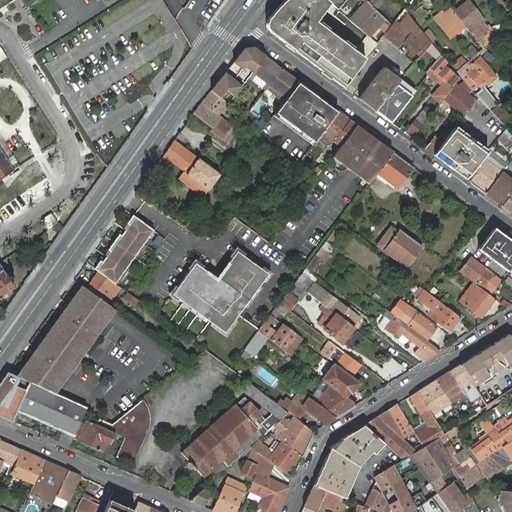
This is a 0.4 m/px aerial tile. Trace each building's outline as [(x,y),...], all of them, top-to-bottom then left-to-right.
[(327,0),(288,0),(290,1),(281,13),(276,9),(267,20),(266,23),(266,26),(267,29),(268,31),(294,51),(296,48),(308,57),(306,59),(344,87),(365,59),(355,51),(316,22),(330,2),(327,0)] [(327,0),(330,2),(337,9),(345,0),(327,0)] [(368,1),(367,0),(350,20),(355,24),(367,35),(369,36),(376,29),(373,27),(376,24),(385,32),(390,25),(387,21),(372,6),(368,1)] [(453,6),(450,8),(465,26),(469,32),(484,21),(468,1),(456,10),(453,6)] [(465,26),(450,8),(435,20),(450,38),(465,26)] [(511,13),(510,12),(503,17),(509,24),(511,21),(511,13)] [(420,56),(431,43),(426,37),(423,33),(416,24),(412,19),(409,15),(408,13),(401,23),(396,19),(390,25),(385,32),(384,34),(399,46),(400,45),(403,42),(408,46),(413,50),(420,56)] [(428,29),(423,33),(426,37),(431,43),(436,39),(428,29)] [(488,30),(476,40),(482,48),(494,37),(488,30)] [(377,43),(369,36),(367,35),(355,51),(365,59),(377,43)] [(482,48),(476,40),(465,51),(466,53),(464,54),(469,60),(482,48)] [(0,61),(5,58),(6,57),(0,47),(0,178),(13,171),(12,169),(11,167),(0,150),(0,61)] [(237,75),(245,82),(248,77),(265,56),(253,47),(244,48),(210,91),(220,99),(226,103),(227,104),(242,86),(234,79),(237,75)] [(440,102),(443,98),(455,83),(458,79),(444,66),(447,63),(441,55),(426,72),(441,86),(432,96),(440,102)] [(281,69),(265,56),(248,77),(252,80),(256,75),(266,83),(262,87),(265,90),(267,87),(269,84),(281,69)] [(474,93),(478,90),(475,88),(481,83),(484,86),(496,77),(479,56),(468,65),(471,69),(466,72),(462,66),(457,71),(474,93)] [(461,57),(453,64),(457,68),(464,61),(461,57)] [(375,111),(396,85),(397,84),(400,80),(383,68),(360,99),(363,102),(375,111)] [(298,81),(281,69),(269,84),(267,87),(281,98),(283,100),(297,82),(298,81)] [(397,84),(396,85),(410,97),(415,91),(400,80),(397,84)] [(443,98),(464,116),(475,101),(467,94),(471,90),(463,81),(458,86),(455,83),(443,98)] [(314,142),(322,132),(337,112),(297,82),(283,100),(275,112),(314,142)] [(375,111),(390,122),(410,97),(396,85),(375,111)] [(201,102),(192,113),(212,128),(220,118),(216,115),(226,103),(220,99),(210,91),(201,102)] [(490,110),(502,124),(510,118),(511,117),(511,113),(506,106),(502,101),(490,110)] [(343,132),(348,135),(355,126),(356,124),(338,111),(337,112),(322,132),(333,141),(343,127),(345,129),(343,132)] [(275,112),(273,115),(313,144),(314,142),(275,112)] [(415,120),(422,126),(426,120),(419,115),(415,120)] [(237,131),(220,118),(212,128),(210,130),(227,144),(237,131)] [(404,133),(412,138),(422,126),(415,120),(404,133)] [(339,147),(332,157),(353,173),(368,184),(376,172),(391,153),(392,151),(377,140),(373,137),(356,124),(355,126),(348,135),(339,147)] [(462,176),(465,178),(487,150),(483,147),(456,126),(442,143),(434,155),(462,176)] [(509,135),(503,130),(496,139),(503,144),(509,135)] [(425,148),(434,155),(442,143),(434,136),(425,148)] [(0,150),(11,167),(14,166),(15,168),(19,165),(14,160),(0,137),(0,150)] [(174,140),(163,155),(184,171),(190,176),(185,183),(203,196),(219,175),(201,161),(174,140)] [(413,167),(392,151),(391,153),(376,172),(397,188),(413,167)] [(490,154),(485,159),(502,171),(506,166),(490,154)] [(469,181),(485,193),(502,171),(485,159),(469,181)] [(184,171),(179,178),(185,183),(190,176),(184,171)] [(485,193),(501,205),(511,191),(511,178),(506,174),(502,171),(485,193)] [(511,191),(501,205),(511,213),(511,191)] [(144,243),(153,230),(151,228),(132,215),(126,224),(128,225),(125,230),(144,243)] [(62,228),(60,224),(53,228),(55,233),(62,228)] [(337,225),(325,241),(330,244),(342,228),(337,225)] [(390,227),(377,245),(407,267),(422,247),(399,229),(397,231),(390,227)] [(511,241),(494,228),(478,249),(508,271),(511,265),(511,241)] [(113,242),(134,257),(144,243),(125,230),(121,235),(119,234),(113,242)] [(44,234),(49,240),(53,237),(49,231),(44,234)] [(321,247),(315,255),(320,260),(322,261),(332,246),(330,244),(325,241),(321,247)] [(106,257),(125,270),(134,257),(113,242),(107,250),(109,252),(106,257)] [(221,283),(217,280),(206,273),(207,271),(195,262),(172,294),(227,333),(240,313),(269,272),(237,250),(228,262),(230,263),(222,274),(225,276),(221,283)] [(315,255),(304,270),(309,274),(320,260),(315,255)] [(115,284),(125,270),(106,257),(102,261),(100,260),(94,269),(98,272),(115,284)] [(471,258),(460,271),(483,289),(494,275),(471,258)] [(0,301),(3,300),(0,296),(4,293),(14,287),(5,274),(5,275),(0,267),(0,301)] [(105,303),(118,286),(115,284),(98,272),(86,289),(105,303)] [(351,327),(359,317),(327,292),(313,282),(309,287),(303,282),(307,277),(301,273),(294,282),(306,291),(321,303),(323,304),(351,327)] [(222,274),(217,280),(221,283),(225,276),(222,274)] [(313,282),(307,277),(303,282),(309,287),(313,282)] [(306,291),(294,282),(279,303),(288,310),(296,300),(299,302),(306,291)] [(495,300),(473,283),(471,287),(476,291),(467,302),(462,298),(459,301),(481,318),(495,300)] [(115,310),(105,303),(86,289),(82,286),(81,285),(77,292),(69,305),(70,306),(63,317),(39,350),(37,349),(31,357),(33,358),(19,378),(29,382),(56,394),(111,316),(115,310)] [(427,292),(420,287),(416,293),(420,296),(418,299),(430,309),(426,314),(450,332),(461,318),(427,293),(427,292)] [(476,291),(471,287),(462,298),(467,302),(476,291)] [(123,301),(132,307),(137,301),(127,294),(123,301)] [(395,317),(398,319),(408,307),(402,302),(392,315),(395,317)] [(288,310),(279,303),(274,309),(279,312),(283,316),(288,310)] [(354,328),(351,327),(323,304),(319,309),(324,313),(322,317),(329,323),(323,329),(341,343),(354,328)] [(70,306),(69,305),(61,315),(63,317),(70,306)] [(398,319),(401,321),(426,340),(435,328),(414,311),(408,307),(398,319)] [(279,312),(274,309),(269,315),(274,318),(279,312)] [(419,347),(414,354),(423,362),(440,351),(426,340),(401,321),(398,319),(395,317),(392,315),(388,311),(379,324),(385,328),(397,338),(401,333),(419,347)] [(39,350),(63,317),(61,315),(37,349),(39,350)] [(269,315),(263,324),(269,328),(276,319),(274,318),(269,315)] [(269,328),(263,324),(257,331),(271,341),(284,351),(296,334),(283,324),(276,334),(269,328)] [(473,356),(460,364),(471,382),(473,385),(511,360),(511,338),(508,333),(488,346),(492,352),(477,361),(473,356)] [(261,342),(253,337),(248,344),(255,349),(261,342)] [(329,341),(321,352),(352,376),(360,365),(329,341)] [(31,357),(17,377),(19,378),(33,358),(31,357)] [(460,364),(450,371),(461,388),(471,382),(460,364)] [(323,380),(329,385),(344,396),(348,391),(350,392),(357,383),(333,366),(331,369),(325,377),(323,380)] [(450,371),(435,380),(447,397),(450,402),(451,403),(464,393),(463,392),(461,388),(450,371)] [(57,441),(69,447),(73,438),(81,420),(84,412),(86,407),(56,394),(29,382),(19,378),(17,377),(8,372),(0,382),(0,415),(11,421),(16,411),(62,431),(57,441)] [(435,380),(417,392),(428,409),(432,415),(450,402),(447,397),(435,380)] [(288,413),(246,381),(239,389),(272,414),(264,421),(244,398),(181,453),(202,476),(210,469),(222,459),(228,466),(250,446),(257,440),(260,437),(267,431),(273,426),(283,417),(288,413)] [(461,388),(463,392),(473,385),(471,382),(461,388)] [(308,394),(307,396),(335,418),(356,404),(344,396),(329,385),(318,400),(311,395),(308,394)] [(303,393),(300,392),(292,403),(286,410),(289,412),(294,416),(298,419),(305,409),(325,424),(335,418),(307,396),(303,393)] [(417,392),(410,396),(425,420),(429,418),(432,424),(416,434),(421,443),(423,446),(437,438),(443,434),(432,415),(428,409),(417,392)] [(280,400),(277,405),(285,411),(286,410),(292,403),(286,398),(283,402),(280,400)] [(142,399),(112,424),(129,432),(117,457),(132,464),(148,429),(149,424),(150,416),(147,406),(142,399)] [(397,404),(364,425),(384,443),(393,451),(402,459),(407,456),(409,455),(423,446),(421,443),(413,448),(401,438),(413,430),(397,404)] [(511,411),(511,418),(495,430),(505,444),(511,439),(511,411)] [(302,457),(313,432),(298,419),(294,416),(289,422),(283,417),(273,426),(282,433),(277,438),(281,442),(299,455),(302,457)] [(488,435),(470,448),(479,462),(488,455),(485,450),(491,446),(495,451),(505,444),(495,430),(491,424),(487,418),(479,423),(484,430),(488,435)] [(112,424),(99,419),(96,425),(110,432),(106,442),(110,444),(115,433),(125,438),(116,457),(117,457),(129,432),(112,424)] [(81,420),(73,438),(77,439),(85,422),(81,420)] [(85,421),(85,422),(77,439),(77,441),(102,452),(106,442),(110,432),(96,425),(85,421)] [(331,446),(313,485),(343,497),(345,498),(358,466),(372,451),(374,454),(384,443),(364,425),(331,446)] [(443,434),(437,438),(440,442),(441,444),(459,432),(455,426),(443,434)] [(437,438),(423,446),(409,455),(429,483),(454,466),(450,459),(444,448),(441,444),(440,442),(437,438)] [(21,449),(0,439),(0,467),(3,462),(9,465),(7,471),(11,473),(21,449)] [(495,451),(492,452),(506,459),(511,462),(511,461),(511,439),(505,444),(495,451)] [(273,453),(257,440),(250,446),(252,448),(255,450),(257,452),(268,460),(273,453)] [(273,453),(268,460),(274,464),(285,473),(299,455),(281,442),(273,453)] [(444,448),(450,459),(454,466),(459,475),(479,462),(470,448),(469,448),(457,456),(450,445),(444,448)] [(44,459),(21,449),(11,473),(33,483),(44,459)] [(256,465),(253,471),(256,472),(248,490),(250,490),(268,499),(263,510),(267,511),(276,511),(288,487),(266,478),(270,471),(274,464),(268,460),(257,452),(253,463),(256,465)] [(479,462),(459,475),(460,477),(466,488),(485,475),(487,478),(511,462),(506,459),(492,452),(488,455),(479,462)] [(407,456),(402,459),(395,463),(374,477),(376,481),(379,487),(390,508),(392,511),(463,511),(464,510),(463,508),(457,511),(414,511),(413,509),(417,507),(396,468),(410,460),(407,456)] [(67,470),(44,459),(33,483),(29,491),(53,501),(56,495),(56,494),(58,491),(61,483),(67,470)] [(222,459),(210,469),(216,477),(228,466),(222,459)] [(251,477),(253,471),(256,465),(246,461),(240,472),(251,477)] [(454,466),(429,483),(437,493),(453,482),(460,477),(459,475),(454,466)] [(78,475),(67,470),(61,483),(58,491),(70,496),(79,475),(78,475)] [(453,482),(437,493),(449,511),(457,511),(463,508),(464,510),(465,507),(474,501),(473,501),(470,495),(468,492),(466,488),(460,477),(453,482)] [(225,481),(211,511),(214,511),(234,511),(245,490),(241,488),(241,486),(230,481),(229,483),(225,481)] [(313,485),(303,507),(316,511),(321,511),(322,510),(324,506),(331,509),(332,506),(338,509),(343,497),(313,485)] [(388,511),(390,508),(379,487),(374,485),(363,506),(361,510),(360,511),(388,511)] [(203,489),(189,500),(203,507),(210,492),(203,489)] [(511,511),(511,491),(500,490),(500,495),(509,511),(511,511)] [(70,496),(58,491),(56,494),(56,495),(68,500),(70,496)] [(332,506),(331,509),(336,511),(342,511),(348,499),(345,498),(343,497),(338,509),(332,506)] [(100,511),(103,507),(82,498),(74,511),(100,511)] [(109,499),(103,511),(132,511),(134,510),(125,506),(114,501),(109,499)] [(66,503),(59,500),(55,508),(62,511),(66,503)] [(138,501),(134,510),(132,511),(146,511),(149,507),(138,501)]
